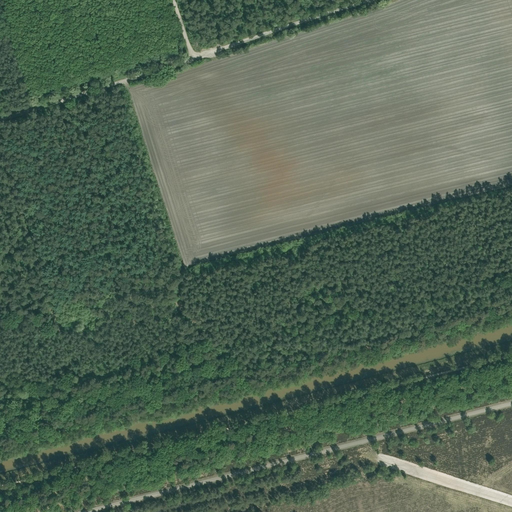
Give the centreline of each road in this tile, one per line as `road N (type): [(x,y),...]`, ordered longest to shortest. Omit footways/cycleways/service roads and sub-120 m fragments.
road 1 (track): [(511,403),(67,511)]
road 2 (track): [(0,119),(367,0)]
